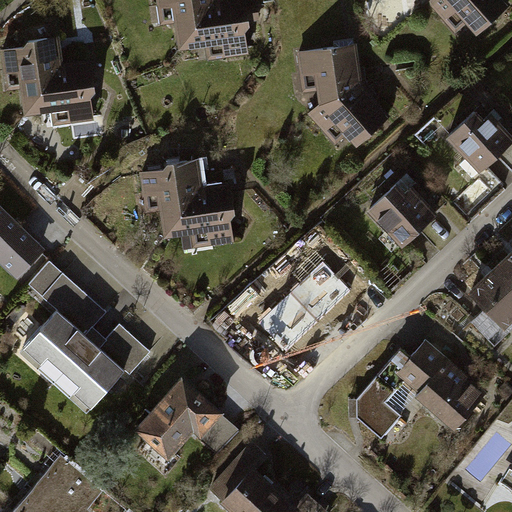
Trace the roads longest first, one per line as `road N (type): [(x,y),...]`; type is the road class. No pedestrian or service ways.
road 1 (residential): [(283,415),(0,152)]
road 2 (residential): [(283,415),(511,202)]
road 3 (residential): [(392,511),(283,415)]
